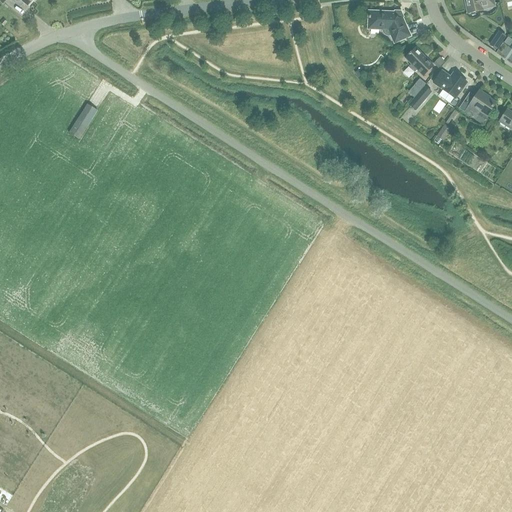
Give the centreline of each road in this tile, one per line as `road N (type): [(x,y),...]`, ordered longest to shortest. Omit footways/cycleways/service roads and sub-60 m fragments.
road 1 (unclassified): [(511,319),(129,76),(76,30)]
road 2 (residential): [(256,0),(76,30)]
